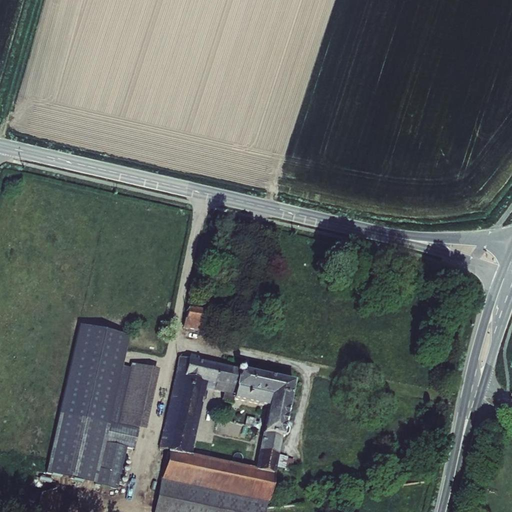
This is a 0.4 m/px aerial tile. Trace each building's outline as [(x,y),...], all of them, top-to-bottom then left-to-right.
[(185,311),(183,320),(203,325),(205,316),(202,315),(205,304),(190,300),(187,311),(185,311)] [(180,354),(158,446),(165,448),(188,356),(180,354)] [(293,379),(241,368),(242,365),(239,364),(236,367),(188,356),(165,448),(159,475),(267,499),(281,434),(288,434),(290,427),(289,423),(284,421),(293,379)] [(148,424),(162,365),(137,359),(122,417),(140,422),(148,424)] [(140,422),(122,417),(122,419),(62,405),(48,463),(96,475),(106,434),(136,441),(140,422)] [(264,511),(267,499),(159,475),(150,511),(264,511)] [(354,511),(353,498),(341,499),(341,511),(354,511)]
